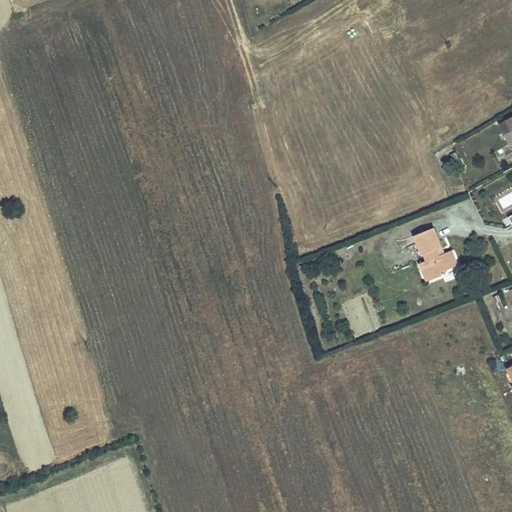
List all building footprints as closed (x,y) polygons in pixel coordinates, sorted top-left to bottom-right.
[(511,118),(501,125),(511,145),(511,144),(511,118)] [(434,228),(416,236),(423,254),(424,254),(427,261),(425,262),(433,280),(443,275),(442,272),(458,265),(452,251),(445,253),(440,255),(437,248),(442,246),(434,228)] [(445,253),(442,246),(437,248),(440,255),(445,253)] [(425,262),(420,264),(427,282),(433,280),(425,262)] [(502,294),(496,296),(500,308),(507,305),(502,294)]
